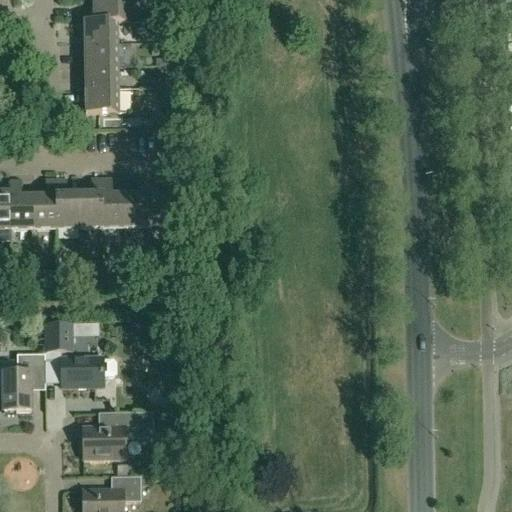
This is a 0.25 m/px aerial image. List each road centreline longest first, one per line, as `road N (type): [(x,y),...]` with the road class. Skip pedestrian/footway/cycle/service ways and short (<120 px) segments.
road 1 (tertiary): [(423,511),(405,10)]
road 2 (residential): [(47,165),(49,23),(0,26)]
road 3 (residential): [(201,164),(47,165)]
road 4 (residential): [(59,511),(57,442),(0,444)]
